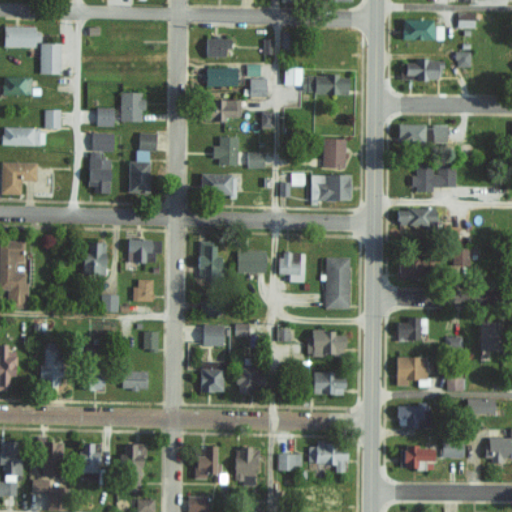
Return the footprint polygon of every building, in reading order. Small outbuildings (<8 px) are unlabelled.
[(454,26),(471,27),(471,12),(455,11),(454,26)] [(430,18),(399,17),(399,37),(440,39),(441,25),(430,24),(430,18)] [(35,46),(36,25),(1,24),(0,45),(35,46)] [(225,36),(202,37),(203,56),(226,55),(225,36)] [(269,52),(269,38),(265,38),(265,44),(261,44),(261,52),(269,52)] [(36,72),(57,73),(57,42),(37,41),(36,72)] [(468,65),(468,50),(453,50),(453,65),(468,65)] [(401,61),(401,77),(440,78),(440,58),(411,58),(411,61),(401,61)] [(234,67),(202,66),(202,84),(234,85),(234,67)] [(298,66),(281,66),(281,83),(298,83),(298,66)] [(345,74),(299,73),(298,92),(345,93),(345,74)] [(28,75),(0,75),(0,93),(28,93),(28,75)] [(263,77),(247,77),(246,94),(263,95),(263,77)] [(140,120),(140,91),(117,90),(117,120),(140,120)] [(232,99),(205,99),(205,120),(222,120),(222,116),(232,116),(232,99)] [(111,124),(111,106),(93,106),(93,124),(111,124)] [(57,126),(57,108),(41,108),(41,126),(57,126)] [(259,125),(270,125),(270,110),(259,110),(259,125)] [(444,124),(394,123),(394,141),(444,142),(444,124)] [(110,150),(110,132),(89,131),(88,149),(110,150)] [(153,132),(136,131),(135,149),(152,149),(153,132)] [(235,135),(215,135),(215,144),(209,144),(209,161),(234,162),(235,135)] [(319,165),(342,166),(343,137),(320,137),(319,165)] [(90,191),(107,191),(107,158),(96,157),(96,151),(85,150),(85,185),(90,185),(90,191)] [(244,150),(245,167),(261,167),(260,150),(244,150)] [(34,161),(0,160),(0,192),(18,193),(18,179),(33,180),(34,161)] [(124,191),(145,191),(145,160),(125,160),(124,191)] [(452,185),(452,163),(434,163),(434,172),(428,172),(428,162),(413,162),(413,173),(410,173),(410,190),(428,190),(428,185),(452,185)] [(198,174),(198,194),(233,194),(232,173),(198,174)] [(347,173),(307,173),(307,199),(347,199),(347,173)] [(394,224),(432,225),(432,207),(394,207),(394,224)] [(152,251),(157,251),(158,238),(125,237),(124,260),(151,261),(152,251)] [(0,287),(6,288),(5,306),(24,307),(24,272),(11,271),(12,260),(21,260),(21,239),(0,238),(0,287)] [(217,271),(217,254),(211,254),(212,240),(195,239),(194,270),(217,271)] [(102,274),(103,241),(85,241),(84,251),(80,250),(79,273),(102,274)] [(449,264),(466,264),(467,247),(450,247),(449,264)] [(263,272),(263,250),(234,249),(233,271),(263,272)] [(276,273),(302,274),(302,252),(277,251),(276,273)] [(346,256),(322,255),(322,307),(346,307),(346,256)] [(418,277),(417,256),(396,257),(396,277),(418,277)] [(131,299),(150,300),(150,278),(131,278),(131,299)] [(115,311),(116,293),(98,293),(98,310),(115,311)] [(218,300),(198,298),(196,311),(217,313),(218,300)] [(421,316),(404,316),(404,321),(394,321),(393,339),(421,339),(421,316)] [(477,349),(496,349),(497,320),(477,319),(477,349)] [(220,324),(199,323),(199,344),(219,345),(220,324)] [(274,340),(287,340),(287,326),(274,326),(274,340)] [(305,353),(340,353),(341,334),(331,334),(331,329),(305,329),(305,353)] [(155,330),(140,330),(140,348),(154,348),(155,330)] [(442,335),(442,347),(459,346),(459,335),(442,335)] [(41,364),(36,364),(37,386),(57,386),(56,341),(41,342),(41,364)] [(13,350),(5,350),(5,344),(0,343),(0,389),(6,390),(6,375),(13,375),(13,350)] [(424,356),(393,355),(393,384),(405,384),(405,377),(424,378),(424,356)] [(100,389),(101,367),(91,367),(91,357),(80,357),(79,388),(100,389)] [(220,360),(196,360),(197,391),(220,390),(220,360)] [(233,391),(262,390),(261,368),(253,369),(253,363),(233,363),(233,391)] [(144,370),(119,369),(119,387),(144,388),(144,370)] [(309,393),(340,393),(341,371),(309,370),(309,393)] [(458,374),(444,375),(444,389),(458,389),(458,374)] [(492,398),(463,397),(463,412),(492,413),(492,398)] [(393,403),(393,416),(403,416),(403,426),(427,427),(427,404),(393,403)] [(507,436),(486,436),(485,462),(499,462),(499,457),(511,456),(511,426),(507,427),(507,436)] [(42,441),(42,435),(33,435),(34,465),(38,465),(38,475),(57,474),(56,441),(42,441)] [(461,456),(461,439),(439,439),(439,456),(461,456)] [(0,473),(17,473),(18,441),(0,440),(0,473)] [(344,471),(344,441),(313,442),(313,446),(305,446),(305,463),(332,462),(332,471),(344,471)] [(76,471),(96,470),(96,442),(75,442),(76,471)] [(142,442),(121,442),(122,484),(137,484),(137,456),(143,456),(142,442)] [(214,445),(201,445),(201,455),(191,455),(191,475),(218,476),(218,463),(214,463),(214,445)] [(414,467),(414,460),(429,460),(429,445),(399,445),(399,467),(414,467)] [(254,447),(232,446),(231,482),(253,482),(254,447)] [(298,453),(275,452),(275,469),(298,469),(298,453)] [(43,492),(44,478),(29,478),(28,491),(43,492)] [(0,495),(13,495),(14,481),(0,480),(0,495)] [(290,487),(290,508),(340,509),(340,491),(330,491),(330,488),(290,487)] [(205,511),(205,494),(185,494),(185,511),(205,511)] [(133,511),(151,511),(151,498),(134,498),(133,511)]
